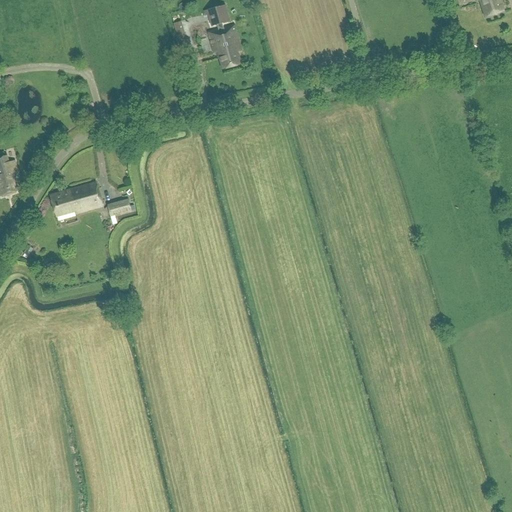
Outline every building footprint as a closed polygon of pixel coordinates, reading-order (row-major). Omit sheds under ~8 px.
[(479,0),(485,17),(504,11),(499,0),(476,0),(476,1),(479,0)] [(237,52),(241,51),(234,26),(223,29),(221,24),(230,22),(225,5),(204,11),(205,16),(208,15),(211,27),(217,26),(218,30),(208,33),(215,58),(219,57),(223,70),(241,65),(237,52)] [(177,33),(183,54),(189,52),(183,31),(177,33)] [(18,191),(15,178),(19,177),(15,161),(7,163),(4,153),(0,153),(0,196),(0,197),(18,191)] [(76,214),(103,206),(96,183),(50,196),(56,217),(75,212),(76,214)] [(117,223),(115,215),(131,211),(128,200),(108,206),(110,216),(113,225),(117,223)]
